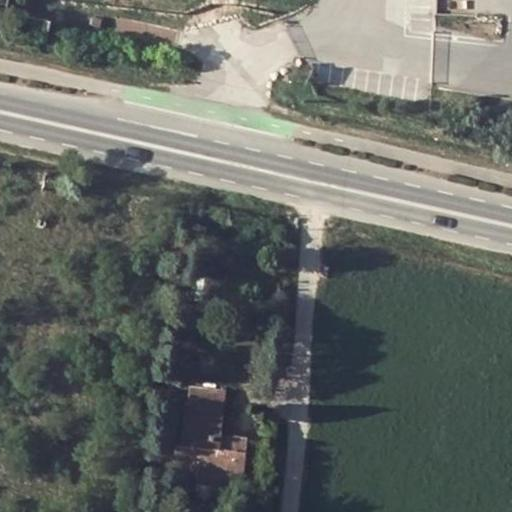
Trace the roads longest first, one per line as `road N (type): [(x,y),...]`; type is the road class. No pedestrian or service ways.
road 1 (secondary): [(511,228),(0,115)]
road 2 (track): [(321,187),(286,511)]
